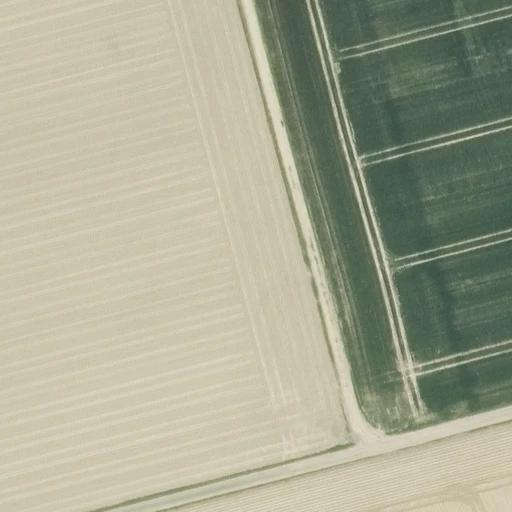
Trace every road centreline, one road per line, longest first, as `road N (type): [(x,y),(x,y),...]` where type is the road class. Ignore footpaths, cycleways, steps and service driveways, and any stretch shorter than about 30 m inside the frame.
road 1 (track): [(373,454),(256,0)]
road 2 (track): [(151,511),(511,418)]
